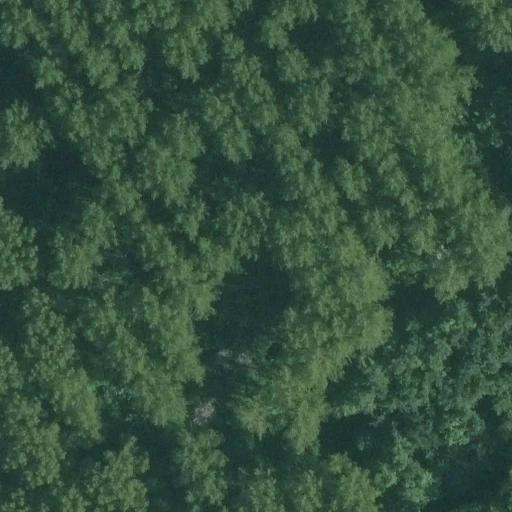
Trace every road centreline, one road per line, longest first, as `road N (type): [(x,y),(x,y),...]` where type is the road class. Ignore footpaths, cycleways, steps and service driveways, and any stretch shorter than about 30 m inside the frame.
road 1 (track): [(0,454),(511,367)]
road 2 (track): [(511,192),(451,0)]
